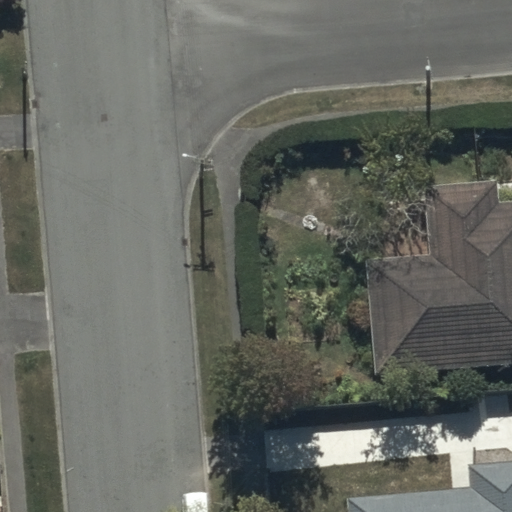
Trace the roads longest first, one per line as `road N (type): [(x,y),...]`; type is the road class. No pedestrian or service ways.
road 1 (residential): [(106,60),(142,511)]
road 2 (residential): [(106,60),(511,22)]
